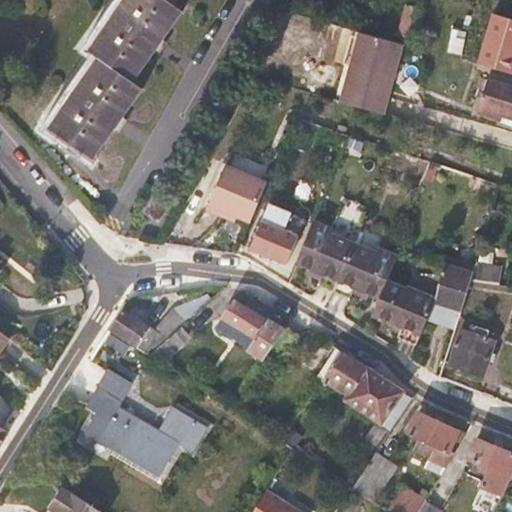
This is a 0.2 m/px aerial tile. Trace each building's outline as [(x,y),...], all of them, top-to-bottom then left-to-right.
[(125,0),(90,51),(99,57),(50,128),(86,155),(92,159),(115,127),(122,117),(143,88),(133,81),(156,48),(162,40),(183,10),(174,4),(176,0),(125,0)] [(422,9),(406,5),(399,36),(415,40),(422,9)] [(399,44),(357,31),(342,103),(384,115),(399,44)] [(511,73),(511,50),(499,46),(494,68),(511,73)] [(511,81),(488,74),(486,80),(511,89),(511,81)] [(483,90),(486,80),(480,79),(477,88),(483,90)] [(511,89),(486,80),(483,90),(476,112),(504,121),(505,116),(511,118),(511,89)] [(511,118),(505,116),(504,121),(502,125),(511,127),(511,118)] [(237,215),(250,221),(267,183),(262,181),(230,167),(225,165),(207,208),(223,215),(225,211),(237,215)] [(171,206),(154,195),(142,212),(159,222),(171,206)] [(288,211),(270,204),(251,249),(287,263),(298,237),(281,230),(288,211)] [(225,211),(223,215),(235,220),(237,215),(225,211)] [(315,222),(297,267),(323,277),(319,287),(350,299),(353,290),(379,300),(373,315),(406,329),(401,339),(417,346),(427,320),(436,299),(387,281),(397,257),(378,249),(376,253),(332,234),(334,229),(315,222)] [(495,265),(498,255),(482,251),(479,262),(495,265)] [(479,262),(447,253),(445,259),(444,263),(476,273),(479,262)] [(499,285),(503,266),(495,265),(479,262),(476,273),(474,281),(499,285)] [(436,299),(427,320),(457,331),(474,281),(476,273),(444,263),(436,299)] [(187,323),(211,299),(205,293),(192,301),(191,300),(187,303),(182,302),(175,309),(187,323)] [(286,330),(288,327),(260,311),(262,306),(253,300),(249,306),(235,298),(223,319),(256,339),(253,345),(249,353),(264,361),(273,349),(286,330)] [(147,353),(183,326),(187,323),(175,309),(155,329),(123,310),(109,330),(147,353)] [(256,339),(223,319),(219,325),(253,345),(256,339)] [(461,330),(450,363),(484,375),(494,341),(487,339),(490,327),(477,323),(474,334),(461,330)] [(164,362),(193,340),(183,326),(147,353),(164,362)] [(0,350),(10,338),(0,330),(0,350)] [(286,359),(299,339),(286,330),(273,349),(286,359)] [(349,394),(368,368),(343,352),(326,378),(349,394)] [(382,424),(404,391),(368,368),(349,394),(345,400),(382,424)] [(118,408),(132,384),(109,371),(90,405),(101,412),(89,432),(159,474),(180,441),(194,449),(206,428),(174,409),(160,432),(118,408)] [(242,415),(259,392),(248,384),(231,408),(242,415)] [(452,446),(459,431),(420,411),(410,430),(424,437),(419,448),(431,453),(435,444),(449,451),(452,446)] [(457,449),(471,424),(464,421),(459,431),(452,446),(457,449)] [(511,471),(511,453),(477,439),(469,458),(492,467),(485,486),(503,493),(511,471)] [(361,478),(329,458),(333,450),(317,440),(305,458),(353,489),(361,478)] [(376,503),(399,467),(378,451),(361,478),(353,489),(376,503)] [(388,511),(420,511),(428,500),(404,485),(388,511)] [(102,511),(69,489),(54,511),(102,511)] [(300,511),(268,490),(253,511),(300,511)] [(442,511),(443,511),(428,500),(420,511),(442,511)]
